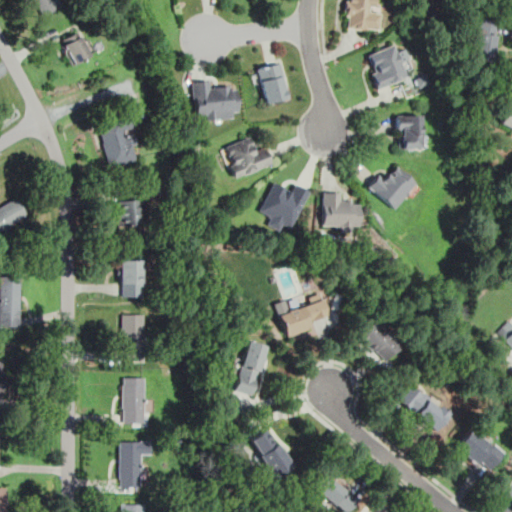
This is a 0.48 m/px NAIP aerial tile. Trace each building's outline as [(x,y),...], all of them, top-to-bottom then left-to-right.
[(34,0),(41,15),(62,6),(59,0),(34,0)] [(381,10),(373,9),(373,0),(344,0),(343,28),(380,30),(381,10)] [(470,56),(493,59),(497,20),(474,18),(470,56)] [(90,56),(77,31),(58,40),(71,65),(90,56)] [(365,54),(369,66),(367,67),(375,89),(407,77),(395,43),(365,54)] [(288,98),(280,61),(256,66),(264,103),(288,98)] [(236,87),(213,89),(212,79),(191,81),(194,113),(205,111),(206,121),(239,118),(236,87)] [(511,100),(508,99),(496,126),(511,133),(511,100)] [(422,150),(422,114),(395,114),(395,150),(422,150)] [(108,166),(139,159),(129,115),(97,122),(108,166)] [(271,165),(264,144),(253,147),(249,136),(221,146),(232,178),(271,165)] [(381,170),(366,185),(393,210),(417,184),(397,165),(387,176),(381,170)] [(263,222),(278,229),(282,221),(292,226),(309,190),(292,182),(288,190),(271,182),(259,208),(267,212),(263,222)] [(321,225),(359,226),(359,203),(340,202),(340,192),(321,191),(321,225)] [(116,228),(144,225),(141,196),(113,199),(116,228)] [(0,231),(28,217),(18,198),(0,206),(0,231)] [(142,258),(119,258),(119,296),(142,296),(142,258)] [(0,327),(19,327),(19,274),(0,274),(0,327)] [(284,336),(312,328),(309,319),(326,314),(321,298),(277,311),(284,336)] [(143,313),(121,313),(121,359),(143,359),(143,313)] [(399,344),(374,318),(357,335),(383,360),(399,344)] [(511,320),(509,318),(496,331),(511,347),(511,320)] [(234,391),(253,396),(265,343),(246,339),(234,391)] [(121,422),(144,422),(144,376),(121,376),(121,422)] [(434,430),(449,412),(409,380),(395,398),(434,430)] [(478,467),(483,460),(491,466),(503,451),(469,425),(453,447),(478,467)] [(274,477),(292,464),(265,427),(247,441),(274,477)] [(117,486),(140,486),(140,439),(117,439),(117,486)] [(310,487),(343,511),(345,511),(351,505),(342,498),(348,490),(322,470),(310,487)] [(354,497),(364,485),(356,479),(346,490),(354,497)] [(117,503),(117,511),(143,511),(143,503),(117,503)]
